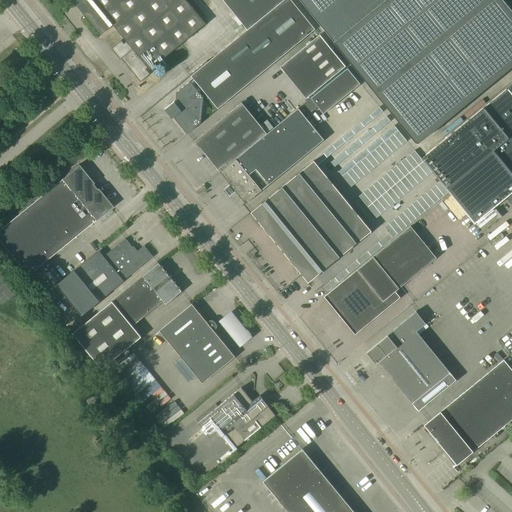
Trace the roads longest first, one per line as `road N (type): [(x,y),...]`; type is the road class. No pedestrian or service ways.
road 1 (tertiary): [(424,511),(83,93)]
road 2 (tertiary): [(83,93),(7,0)]
